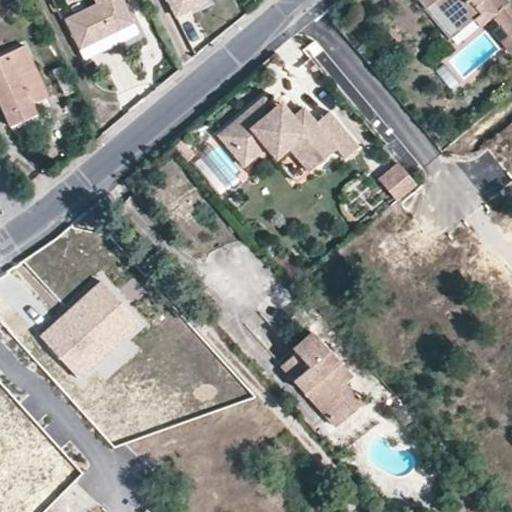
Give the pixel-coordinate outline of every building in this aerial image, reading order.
[(81,47),(133,22),(122,0),(97,0),(99,4),(68,18),(81,47)] [(167,0),(177,18),(208,3),(206,0),(167,0)] [(498,0),(415,0),(426,12),(433,6),(460,36),(474,24),(478,28),(491,17),(497,12),(504,6),(498,0)] [(433,6),(426,12),(453,42),(460,36),(433,6)] [(511,15),(504,6),(497,12),(491,17),(499,26),(496,29),(511,47),(511,15)] [(81,47),(87,59),(138,33),(133,22),(81,47)] [(37,117),(31,105),(18,78),(35,71),(36,70),(26,48),(0,60),(0,101),(13,128),(37,117)] [(35,71),(18,78),(31,105),(48,98),(35,71)] [(363,146),(334,111),(321,121),(308,107),(298,116),(296,118),(290,118),(281,107),(278,110),(269,97),(266,97),(230,127),(254,158),(271,144),(285,133),(294,144),(315,170),(341,148),(351,158),(363,146)] [(287,102),(281,107),(290,118),(296,118),(298,116),(287,102)] [(230,127),(222,133),(248,164),(254,158),(230,127)] [(285,133),(271,144),(281,156),(294,144),(285,133)] [(384,177),(400,196),(419,180),(403,161),(384,177)] [(127,342),(142,331),(103,287),(39,339),(81,386),(96,373),(107,382),(141,353),(127,342)] [(297,352),(282,364),(335,424),(350,409),(336,392),(343,386),(351,379),(337,362),(332,367),(327,361),(332,356),(311,330),(293,347),(297,352)] [(511,338),(506,344),(511,351),(511,370),(492,387),(511,410),(511,338)] [(332,356),(327,361),(332,367),(337,362),(332,356)] [(354,414),(362,407),(343,386),(336,392),(350,409),(354,414)] [(393,412),(396,416),(404,408),(400,404),(393,412)] [(404,408),(396,416),(406,427),(414,421),(404,408)] [(354,414),(350,409),(335,424),(338,428),(354,414)] [(223,511),(278,492),(266,459),(195,485),(204,511),(223,511)]
